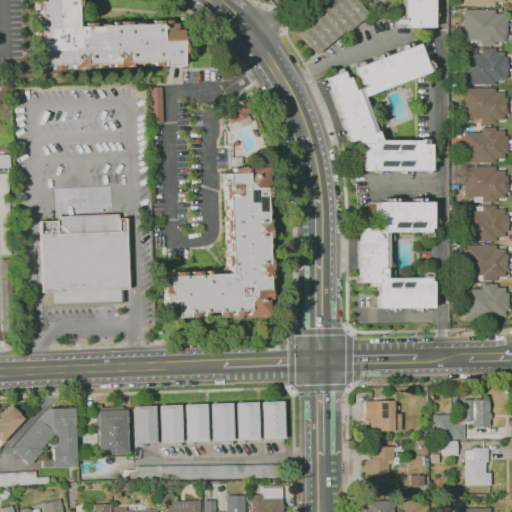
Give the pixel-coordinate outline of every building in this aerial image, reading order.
[(71,68),(71,64),(60,65),(60,69),(50,69),(50,65),(36,65),(35,45),(40,45),(40,40),(36,40),(35,29),(39,29),(39,25),(35,25),(35,15),(39,14),(39,9),(35,9),(34,0),(81,0),(81,4),(76,4),(77,27),(84,27),(84,23),(93,23),(93,26),(110,26),(110,22),(114,22),(114,25),(118,25),(118,22),(129,22),(129,25),(151,24),(150,21),(170,20),(170,24),(176,24),(176,30),(181,30),(182,43),(184,43),(185,55),(181,55),(181,66),(162,66),(162,65),(151,66),(151,61),(130,62),(130,66),(127,66),(127,65),(122,66),(122,67),(111,67),(111,63),(90,64),(90,67),(74,67),(74,68),(71,68)] [(315,55),(295,32),(325,7),(326,9),(336,0),(354,0),(367,14),(344,34),(342,31),(315,55)] [(432,0),(432,8),(434,8),(434,21),(432,21),(432,27),(406,27),(406,24),(397,24),(397,19),(404,19),(404,16),(401,16),(401,0),(432,0)] [(494,45),(480,45),(480,40),(463,40),(463,14),(467,14),(467,10),(494,9),(494,14),(504,13),(504,19),(506,19),(506,36),(505,36),(505,39),(503,39),(503,41),(494,42),(494,45)] [(408,174),(395,174),(395,170),(382,170),(382,174),(369,174),(369,170),(362,170),(362,145),(359,146),(357,139),(350,142),(326,78),(343,72),(345,79),(349,77),(354,90),(366,86),(365,82),(360,84),(353,64),(361,61),(362,64),(373,61),(371,57),(384,52),(385,55),(398,51),(396,47),(409,42),(411,46),(417,44),(424,62),(428,60),(430,67),(429,68),(430,70),(363,95),(379,141),(418,141),(418,139),(426,139),(426,144),(430,144),(430,173),(422,173),(422,170),(408,170),(408,174)] [(462,84),(462,54),(481,54),(480,49),(494,48),(494,52),(503,52),(503,58),(507,58),(507,74),(503,74),(503,80),(494,80),(494,84),(462,84)] [(150,122),(148,87),(160,87),(162,122),(150,122)] [(495,123),(480,123),(480,118),(463,118),(463,88),(495,88),(495,92),(503,92),(503,97),(506,97),(506,115),(503,115),(503,121),(495,121),(495,123)] [(240,128),(235,120),(230,124),(222,112),(226,108),(224,106),(236,97),(238,101),(242,98),(251,109),(246,113),(251,120),(240,128)] [(495,163),(463,163),(463,132),(481,132),(481,127),(495,127),(495,130),(504,130),(504,136),(507,136),(507,153),(504,153),(504,159),(495,159),(495,163)] [(0,168),(0,154),(9,154),(9,168),(0,168)] [(187,317),(175,318),(166,319),(165,305),(163,305),(162,296),(162,283),(168,283),(167,277),(173,277),(173,272),(184,272),(184,276),(189,276),(188,272),(198,271),(199,275),(204,275),(204,270),(207,270),(207,274),(230,273),(229,266),(225,266),(225,256),(229,256),(229,251),(226,251),(226,242),(228,242),(228,239),(223,239),(223,237),(228,237),(227,231),(224,231),(224,221),(227,221),(227,218),(225,218),(224,207),(226,207),(226,199),(223,199),(222,186),(224,186),(224,181),(222,181),(222,180),(225,180),(225,174),(232,174),(232,169),(248,168),(248,165),(255,165),(255,168),(261,168),(261,167),(269,167),(269,175),(268,175),(269,180),(267,180),(267,197),(263,197),(264,220),(268,219),(268,223),(267,223),(267,227),(268,227),(268,239),(265,239),(266,260),(269,260),(270,271),(269,271),(269,276),(270,276),(270,279),(267,279),(268,291),(271,291),(271,299),(267,299),(268,315),(248,316),(248,310),(241,310),(242,314),(231,315),(231,311),(226,311),(226,315),(216,315),(216,312),(211,312),(211,315),(201,316),(201,312),(196,312),(196,316),(187,317)] [(481,202),(481,197),(463,197),(463,167),(495,166),(495,170),(504,170),(504,176),(507,176),(507,193),(504,193),(504,199),(495,199),(495,202),(481,202)] [(10,255),(0,255),(0,173),(7,173),(10,255)] [(411,311),(411,307),(378,308),(377,282),(360,282),(359,228),(377,228),(376,202),(383,202),(383,199),(396,199),(396,202),(410,202),(410,199),(423,199),(423,202),(430,202),(431,228),(428,228),(428,232),(430,232),(431,236),(420,236),(420,232),(387,232),(387,234),(393,234),(393,240),(387,240),(387,278),(420,277),(420,275),(423,275),(423,273),(431,273),(431,278),(429,278),(429,282),(431,282),(432,307),(424,307),(424,311),(411,311)] [(495,241),(463,241),(463,210),(474,210),(474,205),(492,205),(492,209),(504,209),(504,214),(507,214),(507,231),(504,231),(504,236),(495,236),(495,241)] [(47,307),(47,292),(41,293),(39,220),(55,220),(55,216),(118,214),(118,218),(124,217),(127,290),(121,290),(121,305),(47,307)] [(495,279),(482,280),(481,274),(464,274),(464,245),(495,245),(495,249),(504,249),(504,254),(508,254),(508,271),(504,271),(504,276),(495,276),(495,279)] [(2,328),(0,282),(0,259),(11,259),(14,328),(2,328)] [(495,317),(465,318),(465,288),(482,288),(482,283),(496,283),(496,287),(504,287),(504,290),(506,290),(506,292),(508,291),(508,308),(504,308),(504,314),(495,315),(495,317)] [(483,428),(479,428),(479,427),(471,427),(471,421),(461,421),(461,400),(481,400),(481,399),(488,399),(488,413),(489,413),(489,419),(488,419),(488,427),(483,427),(483,428)] [(370,431),(369,419),(364,419),(363,401),(392,400),(392,411),(395,411),(395,414),(400,414),(400,431),(370,431)] [(262,439),(260,402),(282,401),(284,438),(262,439)] [(236,440),(235,403),(256,402),(257,439),(236,440)] [(210,441),(209,404),(231,403),(232,441),(210,441)] [(0,416),(2,415),(1,414),(10,404),(18,412),(19,411),(23,415),(21,417),(23,419),(19,423),(20,424),(3,442),(2,441),(0,443),(0,416)] [(98,454),(93,454),(93,452),(92,452),(92,444),(95,444),(95,433),(93,433),(93,431),(92,431),(91,423),(95,423),(95,418),(92,419),(92,405),(100,404),(100,408),(122,407),(122,410),(126,410),(127,454),(98,454)] [(185,442),(185,436),(182,437),(181,410),(183,410),(183,405),(205,404),(207,441),(185,442)] [(160,444),(158,406),(179,405),(181,443),(160,444)] [(134,447),(132,406),(154,406),(155,443),(141,443),(142,447),(134,447)] [(53,434),(39,449),(41,451),(27,465),(9,449),(46,409),(73,408),(76,466),(42,467),(42,459),(51,459),(51,447),(53,447),(53,434)] [(463,439),(449,440),(449,425),(463,425),(463,439)] [(441,456),(441,441),(456,441),(456,456),(441,456)] [(387,482),(364,482),(363,461),(367,461),(367,459),(372,459),(372,446),(392,446),(392,464),(387,464),(387,482)] [(490,485),(463,485),(463,460),(464,460),(464,450),(472,450),(472,448),(487,448),(487,462),(485,462),(485,473),(490,473),(490,485)] [(430,463),(430,454),(438,454),(438,463),(430,463)] [(279,479),(135,481),(135,480),(123,480),(123,470),(135,470),(135,466),(279,464),(279,479)] [(0,485),(0,472),(34,471),(35,477),(48,476),(48,483),(43,484),(0,485)] [(423,485),(409,485),(409,475),(423,475),(423,485)] [(250,511),(250,495),(260,495),(260,487),(281,487),(281,511),(250,511)] [(5,498),(0,495),(3,489),(9,493),(5,498)] [(202,511),(202,501),(214,501),(214,511),(226,511),(225,496),(243,495),(244,511),(243,511),(202,511)] [(18,511),(18,510),(26,508),(31,511),(43,511),(42,504),(58,499),(62,511),(18,511)] [(160,511),(160,501),(185,501),(198,500),(198,511),(160,511)] [(364,511),(364,500),(393,500),(393,511),(364,511)]
